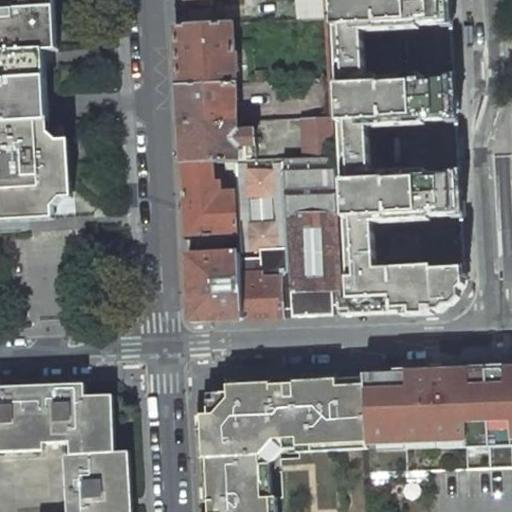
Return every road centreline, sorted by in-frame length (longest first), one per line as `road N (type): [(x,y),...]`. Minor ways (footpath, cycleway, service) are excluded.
road 1 (residential): [(163,349),(149,0)]
road 2 (residential): [(493,0),(497,95),(481,140),(495,335)]
road 3 (residential): [(495,335),(163,349)]
road 4 (residential): [(163,349),(0,357)]
road 5 (residential): [(171,511),(163,349)]
